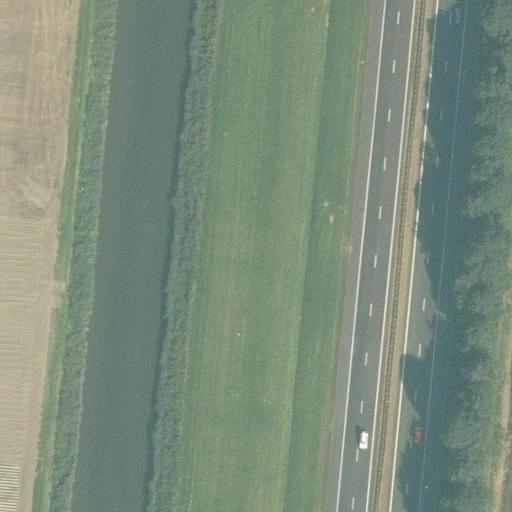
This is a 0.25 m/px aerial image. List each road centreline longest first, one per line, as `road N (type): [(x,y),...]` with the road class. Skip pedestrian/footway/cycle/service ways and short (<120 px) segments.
road 1 (motorway): [(399,0),(352,511)]
road 2 (motorway): [(404,511),(451,0)]
